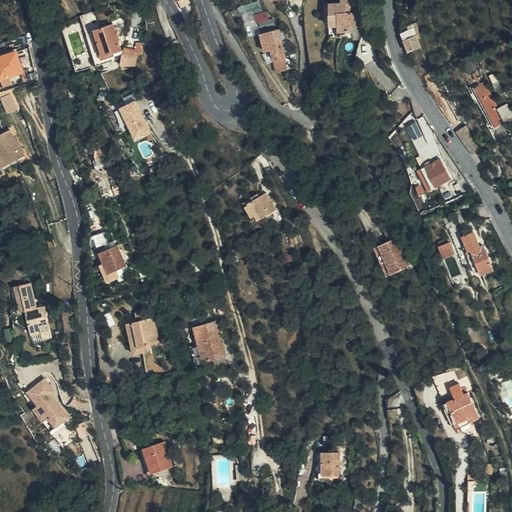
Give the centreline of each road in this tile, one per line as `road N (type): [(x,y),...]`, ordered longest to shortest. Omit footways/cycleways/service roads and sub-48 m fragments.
road 1 (tertiary): [(108,511),(110,461),(78,241),(24,0)]
road 2 (residential): [(237,109),(368,297),(438,461),(447,511)]
road 3 (tertiary): [(511,238),(405,72),(387,0)]
road 4 (unknown): [(392,352),(374,409),(377,511)]
road 5 (tertiary): [(163,0),(213,105),(237,109)]
